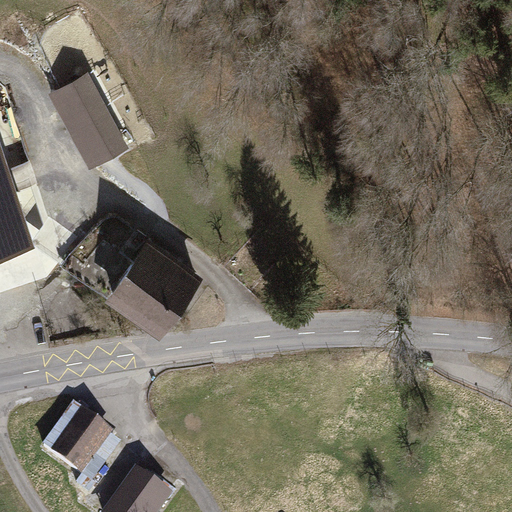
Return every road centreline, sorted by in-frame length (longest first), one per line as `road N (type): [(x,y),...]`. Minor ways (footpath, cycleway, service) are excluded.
road 1 (secondary): [(0,378),(122,353),(362,329),(511,338)]
road 2 (unknown): [(267,337),(153,225),(66,184)]
road 3 (track): [(362,329),(511,395)]
